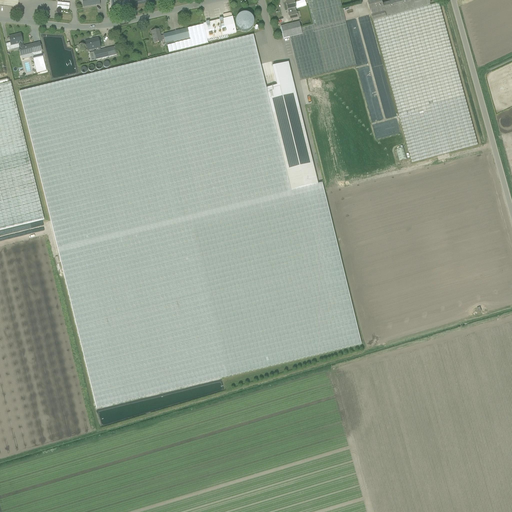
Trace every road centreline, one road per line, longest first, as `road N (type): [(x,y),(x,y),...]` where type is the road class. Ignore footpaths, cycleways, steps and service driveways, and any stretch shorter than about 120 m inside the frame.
road 1 (unclassified): [(222,0),(113,26),(0,21)]
road 2 (unclassified): [(511,210),(453,0)]
road 3 (unknown): [(259,0),(317,164)]
